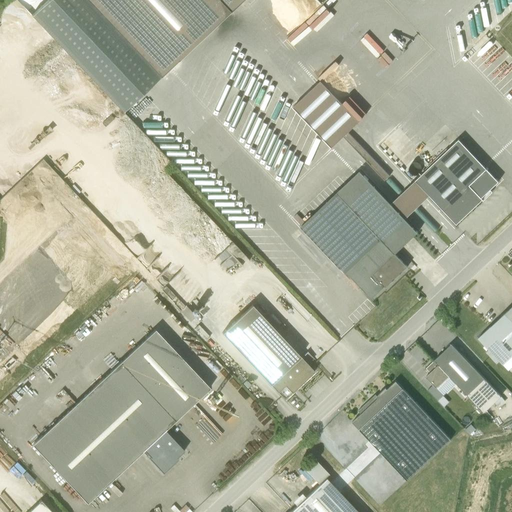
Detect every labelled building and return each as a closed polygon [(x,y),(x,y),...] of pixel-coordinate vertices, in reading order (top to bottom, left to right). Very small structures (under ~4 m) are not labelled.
[(46,0),(31,14),(122,111),(161,74),(154,67),(221,4),(228,12),(240,0),(46,0)] [(325,0),(307,17),(311,21),(292,40),(301,49),(302,48),(304,51),(306,49),(304,47),(319,32),(315,27),(343,0),(325,0)] [(492,192),(490,189),(498,181),(458,139),(415,181),(456,224),(482,200),(483,201),(492,192)] [(418,232),(360,171),(301,226),(370,300),(384,286),(385,287),(407,266),(394,254),(418,232)] [(221,332),(284,399),(314,371),(251,304),(221,332)] [(511,305),(478,338),(487,350),(485,352),(496,363),(498,361),(508,371),(511,366),(511,305)] [(209,388),(154,329),(32,444),(87,503),(143,449),(150,457),(148,458),(162,473),(178,459),(176,457),(184,450),(164,430),(209,388)] [(494,403),(499,407),(505,401),(451,344),(426,368),(430,372),(425,377),(437,389),(450,377),(484,413),(494,403)] [(407,480),(450,439),(396,381),(387,389),(385,388),(376,396),(375,394),(358,411),(360,414),(352,422),(407,480)] [(357,511),(326,478),(329,474),(315,459),(304,470),(318,485),(305,497),(301,493),(292,502),(296,506),(289,511),(357,511)] [(51,511),(40,500),(27,511),(51,511)]
